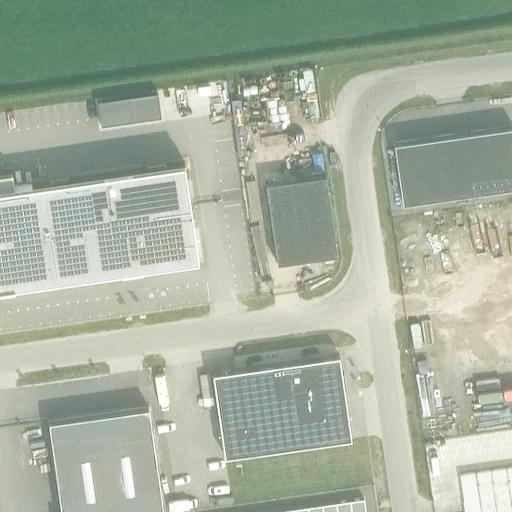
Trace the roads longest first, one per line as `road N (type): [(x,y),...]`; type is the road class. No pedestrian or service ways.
road 1 (unclassified): [(377,311),(0,363)]
road 2 (unclassified): [(511,68),(403,84),(382,95),(357,126),(353,158),(377,311)]
road 3 (unclassified): [(377,311),(405,511)]
